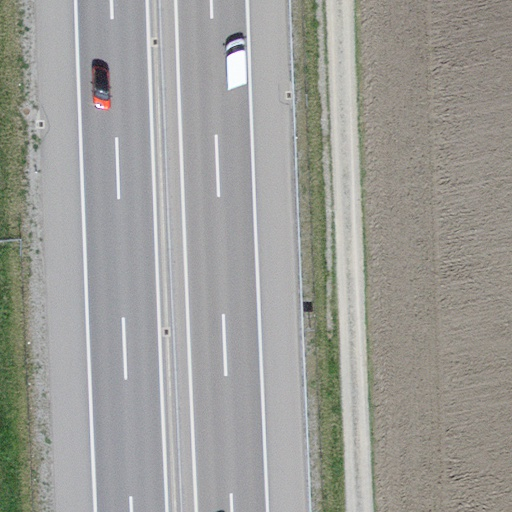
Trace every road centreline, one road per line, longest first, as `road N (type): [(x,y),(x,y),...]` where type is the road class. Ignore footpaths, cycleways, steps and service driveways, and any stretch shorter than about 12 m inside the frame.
road 1 (track): [(360,511),(339,0)]
road 2 (motorway): [(111,0),(131,511)]
road 3 (motorway): [(231,511),(211,0)]
